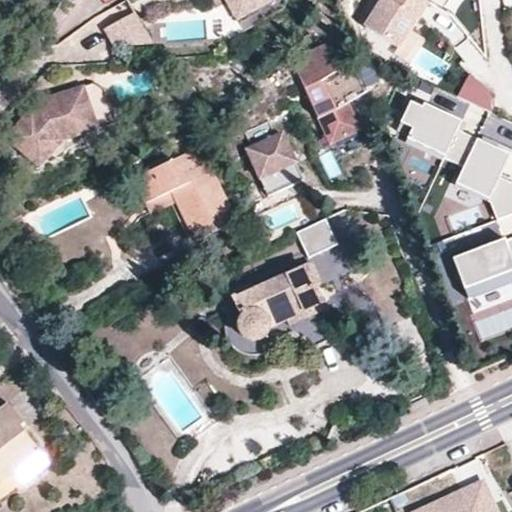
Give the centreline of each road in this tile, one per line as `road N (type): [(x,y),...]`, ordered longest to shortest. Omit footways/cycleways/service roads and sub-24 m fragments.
road 1 (tertiary): [(268,511),(511,398)]
road 2 (residential): [(0,296),(91,418),(143,511)]
